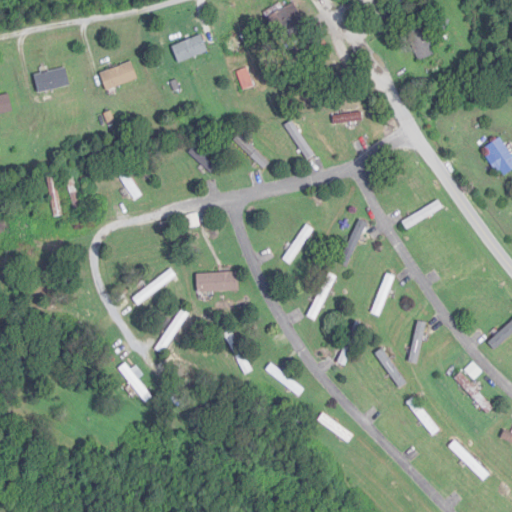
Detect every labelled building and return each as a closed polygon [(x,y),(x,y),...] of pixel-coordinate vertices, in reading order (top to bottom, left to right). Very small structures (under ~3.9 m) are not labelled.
[(279,42),(306,30),(295,3),(268,14),(279,42)] [(437,55),(424,26),(407,33),(421,63),(437,55)] [(174,46),(178,63),(209,55),(204,38),(174,46)] [(102,74),(107,91),(140,81),(134,64),(102,74)] [(71,86),(66,68),(35,77),(41,95),(71,86)] [(240,73),(244,90),(254,88),(249,70),(240,73)] [(0,116),(14,112),(9,94),(0,97),(0,116)] [(334,119),(336,127),(365,121),(363,112),(334,119)] [(287,126),(308,162),(316,157),(295,121),(287,126)] [(265,170),(271,164),(242,135),(236,141),(265,170)] [(486,147),(497,177),(511,171),(511,157),(505,140),(486,147)] [(217,167),(196,149),(191,154),(212,173),(217,167)] [(144,196),(121,164),(115,169),(137,201),(144,196)] [(56,217),(63,216),(57,176),(49,177),(56,217)] [(83,211),(76,181),(69,182),(77,213),(83,211)] [(444,212),(441,204),(403,220),(407,229),(444,212)] [(370,225),(362,221),(340,261),(347,265),(370,225)] [(285,260),(293,266),(316,230),(308,225),(285,260)] [(483,266),(478,259),(443,284),(448,291),(483,266)] [(134,297),(139,305),(179,279),(174,271),(134,297)] [(241,291),(240,273),(199,273),(199,292),(241,291)] [(338,278),(331,274),(309,317),(317,320),(338,278)] [(398,278),(390,275),(372,313),(380,316),(398,278)] [(190,315),(184,310),(161,346),(167,350),(190,315)] [(338,361),(346,365),(367,326),(359,322),(338,361)] [(428,324),(420,322),(410,361),(419,363),(428,324)] [(511,335),(511,323),(490,343),(496,349),(511,335)] [(244,375),(252,372),(236,331),(228,334),(244,375)] [(377,355),(401,386),(408,382),(384,350),(377,355)] [(307,390),(274,363),(268,370),(301,397),(307,390)] [(155,397),(127,364),(120,370),(148,403),(155,397)] [(495,408),(462,374),(456,380),(490,413),(495,408)] [(409,403),(435,436),(441,431),(415,398),(409,403)] [(355,436),(325,414),(320,421),(350,443),(355,436)] [(511,432),(507,430),(503,438),(511,442),(511,432)] [(491,475),(457,442),(451,447),(485,481),(491,475)] [(511,492),(505,485),(499,491),(511,504),(511,492)]
